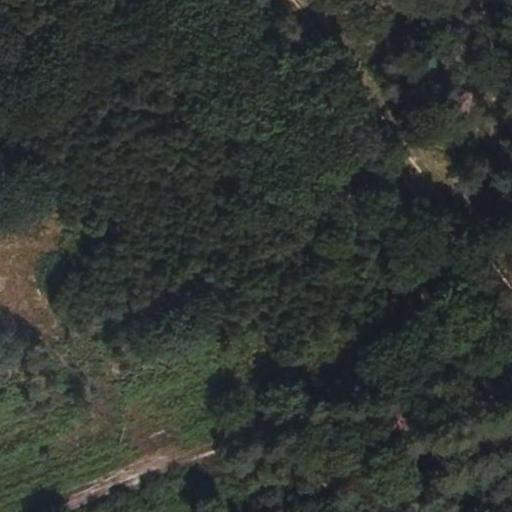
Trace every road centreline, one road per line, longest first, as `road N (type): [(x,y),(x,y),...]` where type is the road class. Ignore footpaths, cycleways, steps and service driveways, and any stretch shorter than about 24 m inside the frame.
road 1 (track): [(41,511),(511,320)]
road 2 (track): [(511,345),(248,0)]
